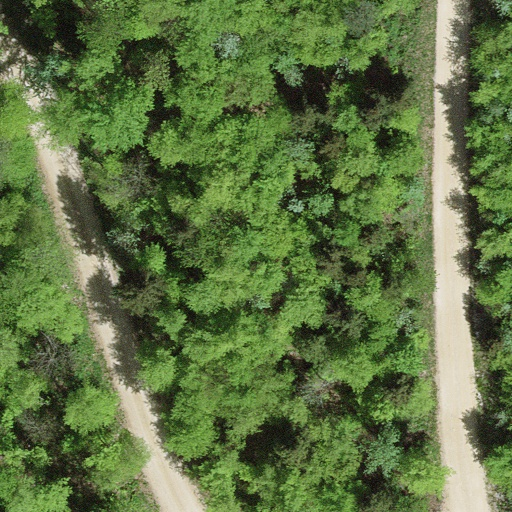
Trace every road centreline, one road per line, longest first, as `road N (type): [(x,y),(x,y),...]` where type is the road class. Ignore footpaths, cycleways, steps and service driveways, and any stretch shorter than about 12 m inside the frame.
road 1 (track): [(453,0),(451,265),(458,383),(479,511)]
road 2 (track): [(176,511),(56,142),(0,38)]
